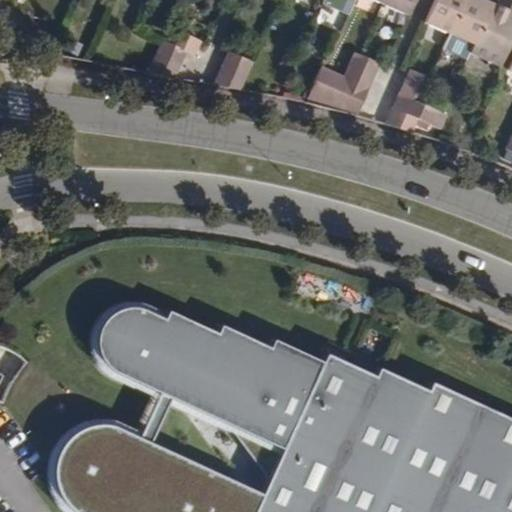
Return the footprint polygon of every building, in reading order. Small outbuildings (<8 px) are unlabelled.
[(343,15),(350,0),(320,0),(318,5),(343,15)] [(380,0),(378,4),(404,15),(410,0),(380,0)] [(430,0),(420,23),(445,34),(460,0),(430,0)] [(460,0),(445,34),(470,45),(488,4),(479,0),(460,0)] [(488,4),(470,45),(466,53),(496,67),(511,30),(511,5),(508,4),(504,11),(499,9),(488,4)] [(167,45),(182,51),(191,56),(197,41),(174,30),(167,45)] [(176,65),(182,51),(167,45),(149,37),(143,51),(176,65)] [(218,65),(242,75),(248,61),(225,50),(218,65)] [(176,65),(143,51),(134,71),(170,78),(176,65)] [(341,76),(365,86),(375,64),(351,53),(341,76)] [(236,89),(242,75),(218,65),(210,84),(236,89)] [(358,102),(365,86),(341,76),(317,65),(310,81),(358,102)] [(396,94),(419,104),(430,80),(407,70),(396,94)] [(358,102),(310,81),(301,102),(352,115),(358,102)] [(443,115),(419,104),(396,94),(389,108),(436,130),(443,115)] [(432,139),(436,130),(389,108),(383,123),(432,139)] [(511,135),(507,133),(501,148),(511,152),(511,135)] [(511,152),(501,148),(495,162),(511,169),(511,152)] [(511,511),(511,421),(430,384),(426,390),(376,368),(373,376),(324,353),(320,362),(271,339),(267,347),(218,325),(214,333),(165,311),(161,319),(133,307),(123,307),(112,312),(101,322),(95,333),(94,348),(98,359),(107,370),(156,393),(168,398),(225,424),(233,436),(239,433),(264,472),(259,475),(264,484),(258,499),(251,511),(511,511)] [(146,448),(168,398),(156,393),(134,443),(146,448)] [(211,511),(225,484),(146,448),(134,443),(109,431),(95,428),(81,430),(68,436),(57,445),(50,457),(46,471),(47,485),(51,498),(60,510),(62,511),(211,511)] [(239,433),(233,436),(259,475),(264,472),(239,433)] [(251,511),(258,499),(225,484),(211,511),(251,511)]
